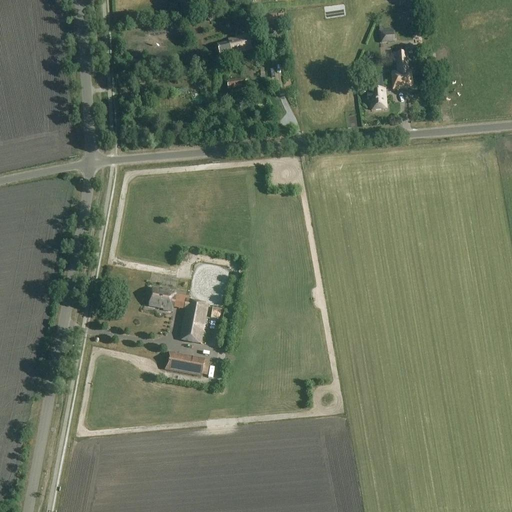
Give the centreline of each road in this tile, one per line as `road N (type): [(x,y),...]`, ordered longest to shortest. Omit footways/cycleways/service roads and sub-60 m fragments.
road 1 (unknown): [(94,0),(103,178),(42,511)]
road 2 (unclassified): [(90,162),(511,125)]
road 3 (unclassified): [(28,511),(90,162)]
road 4 (unclassified): [(90,162),(79,0)]
